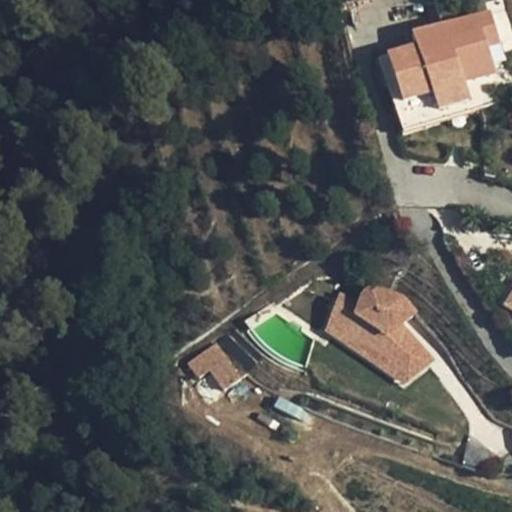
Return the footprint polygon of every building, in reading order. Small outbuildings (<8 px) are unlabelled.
[(469,115),(481,111),(473,83),(493,77),(485,50),(498,46),(487,12),(411,37),(416,50),(385,60),(406,125),(466,105),(469,115)] [(406,125),(385,60),(376,63),(400,137),(469,115),(466,105),(406,125)] [(359,306),(338,298),(328,325),(358,336),(387,357),(409,383),(430,364),(410,340),(410,331),(403,322),(415,312),(404,298),(373,289),(367,291),(364,296),(361,301),(359,306)] [(340,292),(338,298),(359,306),(361,301),(340,292)] [(511,298),(510,298),(503,310),(511,314),(511,298)] [(358,336),(328,325),(326,331),(404,387),(409,383),(387,357),(358,336)] [(218,342),(187,363),(198,378),(210,370),(224,390),(241,378),(218,342)]
